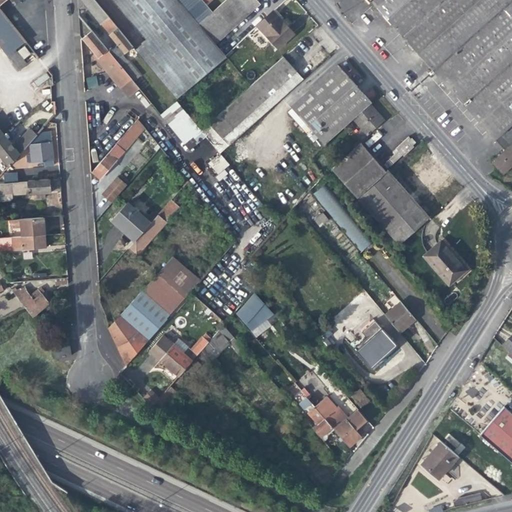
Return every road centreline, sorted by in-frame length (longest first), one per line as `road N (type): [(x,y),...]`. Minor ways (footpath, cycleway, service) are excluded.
road 1 (unclassified): [(60,0),(88,377)]
road 2 (secondary): [(357,511),(500,290)]
road 3 (residential): [(488,194),(314,0)]
road 4 (trunk): [(211,511),(0,411)]
road 5 (trunk): [(0,440),(150,511)]
